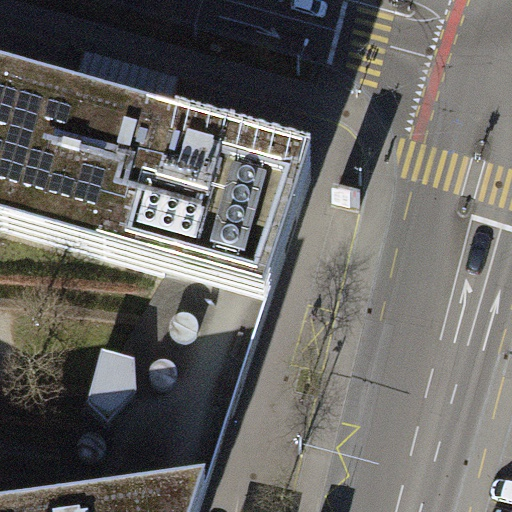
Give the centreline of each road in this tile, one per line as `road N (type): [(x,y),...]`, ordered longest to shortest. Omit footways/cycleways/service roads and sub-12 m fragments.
road 1 (secondary): [(401,511),(511,86)]
road 2 (unclassified): [(278,0),(511,59)]
